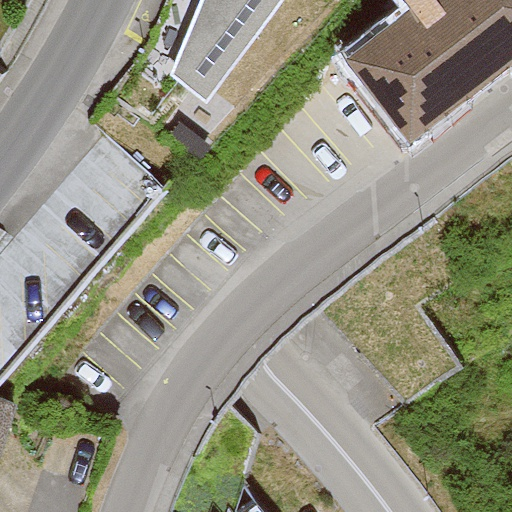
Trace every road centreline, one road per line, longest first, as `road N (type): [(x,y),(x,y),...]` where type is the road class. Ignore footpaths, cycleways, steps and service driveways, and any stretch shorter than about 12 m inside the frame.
road 1 (residential): [(132,511),(204,375),(283,287),(511,109)]
road 2 (tertiary): [(0,215),(147,277),(268,366),(387,511)]
road 3 (residential): [(106,0),(0,166)]
